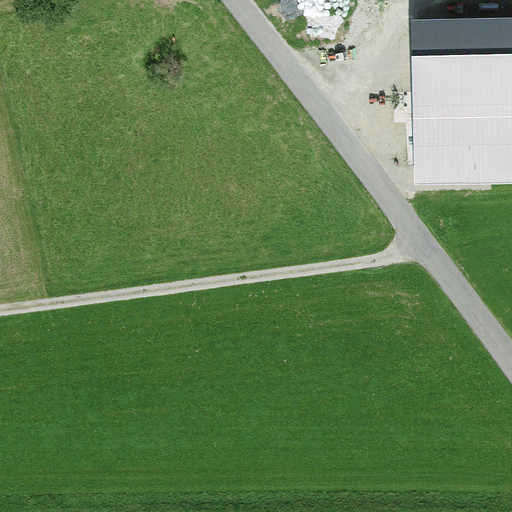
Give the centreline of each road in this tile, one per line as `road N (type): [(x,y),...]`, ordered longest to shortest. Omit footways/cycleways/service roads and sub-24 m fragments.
road 1 (unclassified): [(511,365),(236,0)]
road 2 (track): [(0,310),(380,262),(423,244)]
